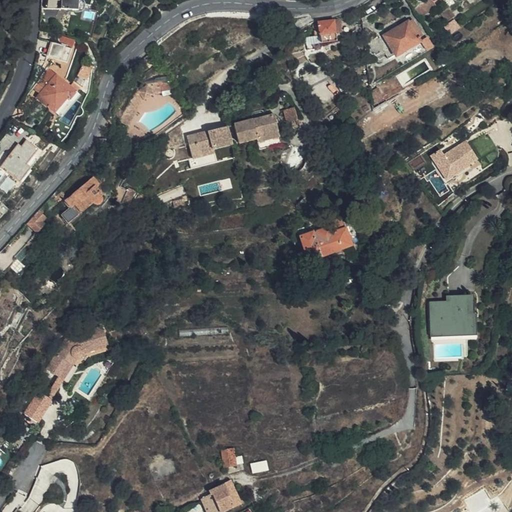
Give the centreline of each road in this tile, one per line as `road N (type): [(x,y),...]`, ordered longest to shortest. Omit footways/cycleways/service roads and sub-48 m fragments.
road 1 (tertiary): [(342,0),(301,8),(218,3),(166,20),(122,58),(86,140),(0,239)]
road 2 (tertiary): [(0,120),(25,66),(33,0)]
